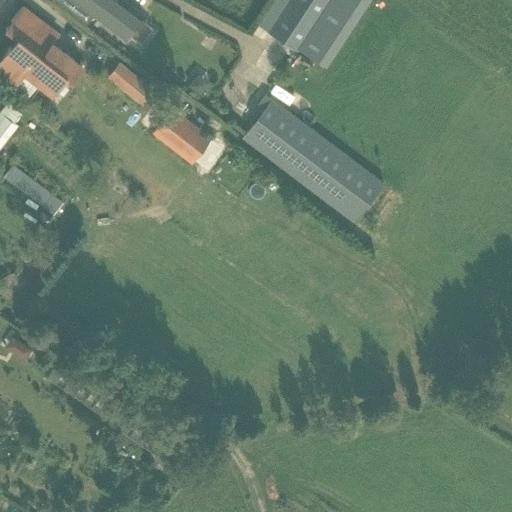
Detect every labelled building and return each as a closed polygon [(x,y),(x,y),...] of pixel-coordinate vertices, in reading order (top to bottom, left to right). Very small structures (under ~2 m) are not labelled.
[(141,12),(124,0),(55,0),(85,23),(92,14),(123,37),(141,12)] [(290,0),(272,27),(268,33),(296,52),(298,49),(326,67),(370,0),(290,0)] [(57,34),(21,6),(4,28),(18,39),(12,47),(10,45),(0,57),(0,73),(14,84),(24,71),(51,92),(64,75),(70,80),(81,66),(51,43),(57,34)] [(119,61),(107,76),(149,111),(161,96),(119,61)] [(381,185),(263,96),(258,102),(264,107),(240,139),(352,223),(381,185)] [(209,141),(198,131),(171,110),(152,134),(191,165),(209,141)] [(13,162),(3,176),(54,213),(64,199),(13,162)] [(22,342),(17,350),(17,354),(24,359),(29,350),(31,347),(22,342)]
